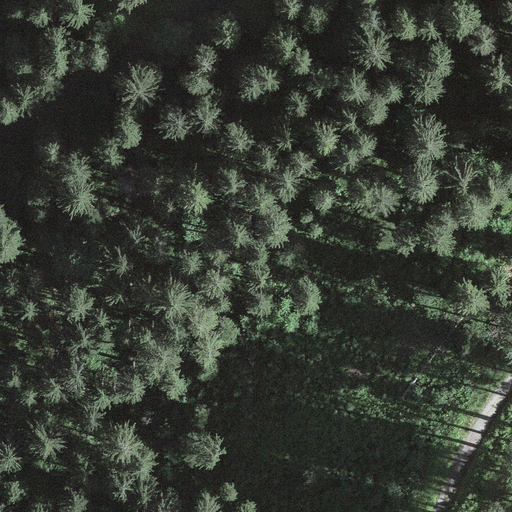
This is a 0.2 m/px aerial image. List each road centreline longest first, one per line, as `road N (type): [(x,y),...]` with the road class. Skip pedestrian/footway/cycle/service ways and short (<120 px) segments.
road 1 (track): [(0,142),(204,0)]
road 2 (track): [(511,380),(477,425),(438,511)]
